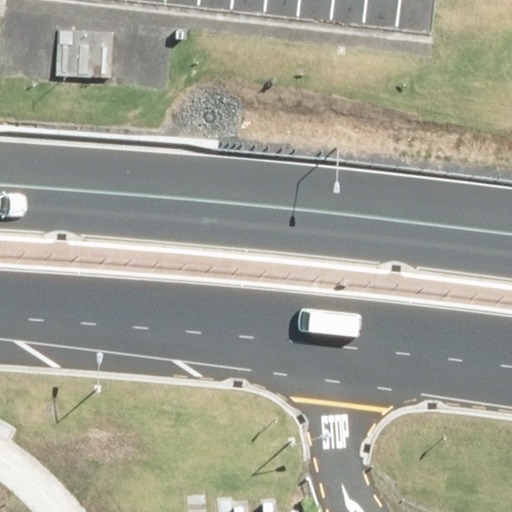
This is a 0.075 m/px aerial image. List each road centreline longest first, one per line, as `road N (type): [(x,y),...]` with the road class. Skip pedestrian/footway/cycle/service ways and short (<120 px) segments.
road 1 (primary): [(511,356),(0,295)]
road 2 (primary): [(0,178),(418,201),(511,216)]
